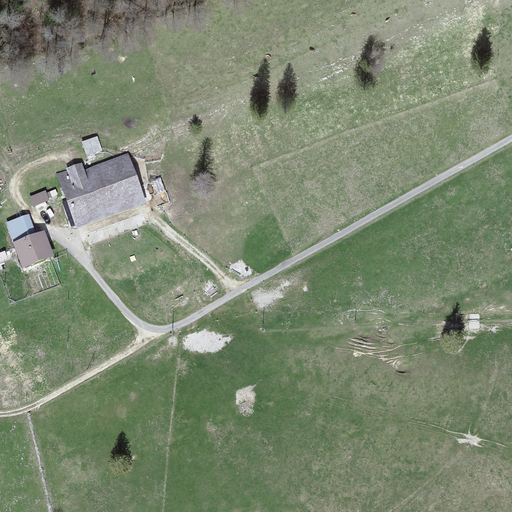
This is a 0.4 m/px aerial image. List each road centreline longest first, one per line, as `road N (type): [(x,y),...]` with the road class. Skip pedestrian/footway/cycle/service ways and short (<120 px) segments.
road 1 (unclassified): [(46,229),(127,313),(163,329),(511,139)]
road 2 (track): [(153,328),(41,410),(0,416)]
